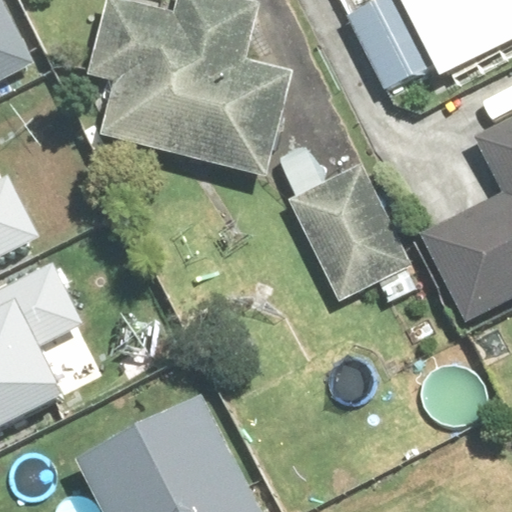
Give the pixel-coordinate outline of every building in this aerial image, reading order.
[(0,0),(0,82),(41,61),(9,0),(0,0)] [(121,93),(109,141),(277,181),(301,78),(260,68),(273,12),(221,0),(186,0),(183,14),(123,0),(117,0),(97,87),(121,93)] [(511,0),(408,0),(448,82),(511,50),(511,0)] [(385,6),(353,22),(392,99),(425,82),(385,6)] [(511,197),(426,245),(490,364),(511,352),(511,330),(505,317),(511,313),(511,129),(485,144),(511,194),(511,197)] [(296,207),(349,310),(385,291),(394,309),(435,288),(372,167),(296,207)] [(0,250),(45,228),(17,171),(0,178),(0,250)] [(0,433),(77,397),(50,342),(90,323),(61,263),(0,292),(0,433)] [(363,360),(325,378),(344,419),(382,401),(363,360)] [(474,366),(436,386),(458,427),(496,407),(474,366)] [(133,443),(86,467),(109,511),(269,511),(214,402),(165,427),(160,417),(127,433),(133,443)]
